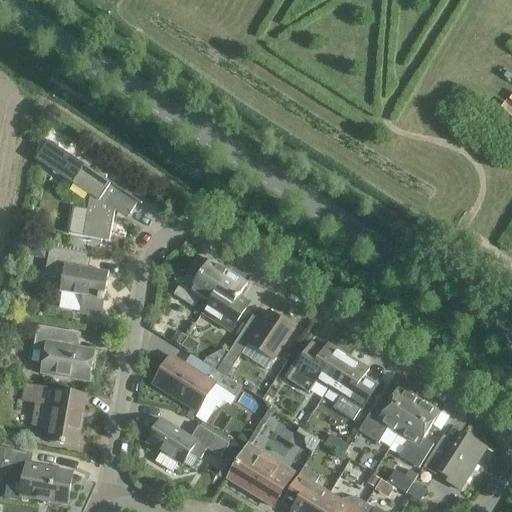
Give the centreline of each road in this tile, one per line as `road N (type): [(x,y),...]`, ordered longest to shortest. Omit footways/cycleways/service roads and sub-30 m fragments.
road 1 (unclassified): [(107,497),(147,260),(177,231),(203,231),(234,245),(511,445)]
road 2 (tertiary): [(511,338),(0,2)]
